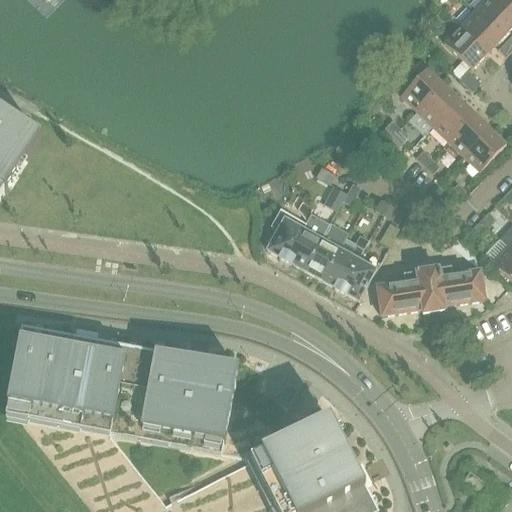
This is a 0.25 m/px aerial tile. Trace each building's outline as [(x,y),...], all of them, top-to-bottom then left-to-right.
[(511,20),(490,0),(487,0),(474,14),(501,40),(511,29),(511,20)] [(511,0),(490,0),(511,20),(511,0)] [(474,14),(459,30),(486,56),(501,40),(474,14)] [(471,72),(486,56),(459,30),(443,46),(471,72)] [(497,53),(505,60),(511,53),(511,50),(505,44),(497,53)] [(408,76),(415,83),(400,99),(416,115),(442,87),(419,65),(408,76)] [(472,95),(480,86),(467,74),(459,83),(472,95)] [(442,87),(416,115),(431,129),(458,102),(442,87)] [(447,145),(474,117),(458,102),(431,129),(447,145)] [(0,202),(41,141),(13,123),(10,121),(0,113),(0,202)] [(447,145),(463,160),(489,132),(474,117),(447,145)] [(384,131),(385,132),(392,139),(400,131),(391,123),(384,131)] [(392,139),(401,147),(408,139),(400,131),(392,139)] [(505,147),(489,132),(463,160),(479,175),(505,147)] [(415,161),(416,163),(423,169),(431,161),(422,153),(415,161)] [(423,169),(432,178),(440,169),(431,161),(423,169)] [(343,202),(342,204),(343,204),(351,208),(361,191),(352,186),(346,196),(343,202)] [(450,194),(458,202),(466,194),(457,186),(450,194)] [(511,193),(510,192),(501,201),(509,208),(511,205),(511,193)] [(343,202),(330,194),(323,207),(338,215),(343,204),(342,204),(343,202)] [(382,217),(388,206),(381,202),(375,213),(382,217)] [(298,213),(304,216),(308,219),(313,210),(303,205),(298,213)] [(388,206),(382,217),(391,222),(397,211),(388,206)] [(488,215),(480,223),(488,231),(496,222),(488,215)] [(266,254),(285,264),(302,232),(284,222),(266,254)] [(480,223),(471,232),(479,239),(488,231),(480,223)] [(389,250),(398,233),(399,232),(388,227),(378,245),(389,250)] [(285,264),(304,274),(321,242),(302,232),(285,264)] [(340,232),(331,248),(321,242),(304,274),(322,284),(339,252),(339,253),(348,237),(340,232)] [(322,284),(340,294),(357,263),(363,252),(356,248),(350,258),(339,253),(339,252),(322,284)] [(511,254),(507,250),(492,266),(511,285),(511,254)] [(359,305),(376,273),(357,263),(340,294),(359,305)] [(415,275),(416,283),(376,289),(380,320),(421,314),(421,318),(444,314),(444,310),(484,304),(480,273),(440,279),(439,271),(415,275)] [(374,511),(356,476),(329,422),(292,441),(234,394),(238,372),(193,363),(85,343),(21,331),(8,415),(84,511),(374,511)] [(478,495),(485,486),(470,474),(463,483),(478,495)]
